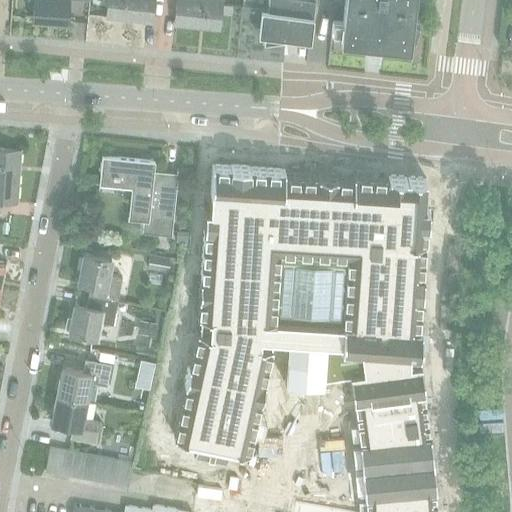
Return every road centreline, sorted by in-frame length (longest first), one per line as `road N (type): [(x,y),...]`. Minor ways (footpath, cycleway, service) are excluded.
road 1 (residential): [(68,92),(0,494)]
road 2 (residential): [(458,511),(440,310),(472,150)]
road 3 (tertiary): [(68,92),(278,109)]
road 4 (tertiary): [(278,109),(331,130),(472,150)]
road 5 (tertiary): [(462,109),(335,98),(278,109)]
